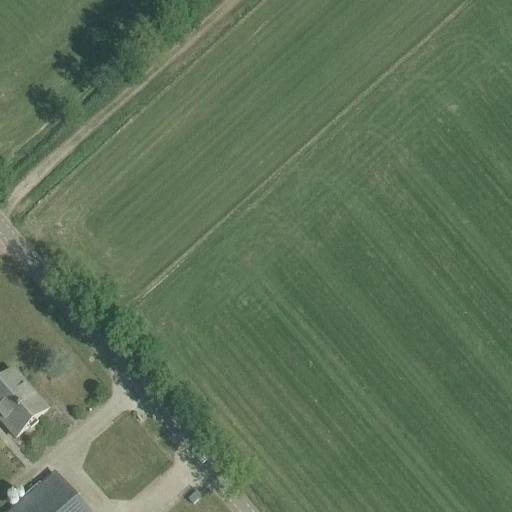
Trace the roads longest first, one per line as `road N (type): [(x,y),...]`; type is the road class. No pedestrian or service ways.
road 1 (unclassified): [(236,511),(0,236)]
road 2 (track): [(231,0),(0,207)]
